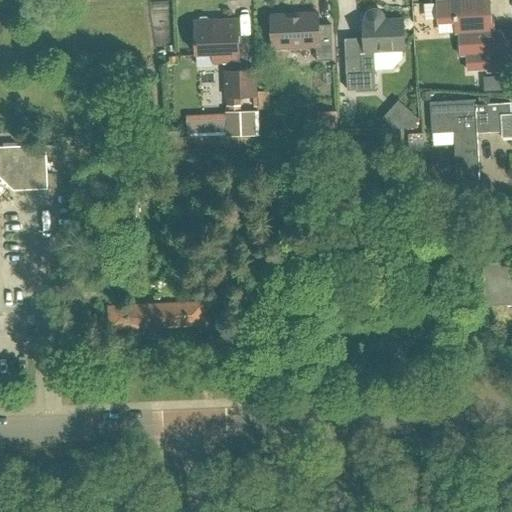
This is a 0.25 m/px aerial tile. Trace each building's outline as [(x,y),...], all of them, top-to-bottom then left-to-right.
[(436,0),(438,19),(454,18),(455,32),(459,32),(461,53),(467,52),(468,68),(487,66),(487,70),(511,68),(509,32),(494,33),(493,22),(489,22),(487,0),(436,0)] [(345,37),(346,73),(375,72),(375,51),(405,50),(403,18),(385,18),(385,14),(382,11),(379,8),(375,8),(371,9),(367,11),(365,15),(366,19),(363,19),(364,37),(345,37)] [(319,12),(271,14),(272,47),(316,45),(317,60),(333,59),(332,24),(320,24),(319,12)] [(194,21),(191,21),(192,56),(209,55),(209,64),(236,63),(234,19),(207,20),(203,17),(197,17),(194,21)] [(256,71),(226,72),(227,108),(242,107),(241,98),(257,98),(256,71)] [(269,92),(258,92),(258,110),(269,109),(269,92)] [(474,99),(429,102),(431,132),(452,131),(455,172),(479,170),(476,133),(501,132),(501,138),(511,137),(511,113),(510,102),(474,104),(474,99)] [(403,105),(387,123),(396,130),(415,129),(418,118),(403,105)] [(256,136),(255,111),(226,112),(227,137),(256,136)] [(337,111),(316,112),(317,130),(338,129),(337,111)] [(206,115),(186,116),(187,134),(207,133),(206,115)] [(0,191),(43,189),(41,145),(0,147),(0,191)] [(101,171),(86,172),(88,194),(103,193),(101,171)] [(139,198),(153,197),(153,203),(161,203),(160,186),(138,187),(139,198)] [(131,237),(142,236),(137,202),(127,203),(131,237)] [(511,259),(479,262),(482,306),(508,305),(508,309),(511,309),(511,259)] [(202,305),(111,309),(112,327),(203,322),(202,305)]
